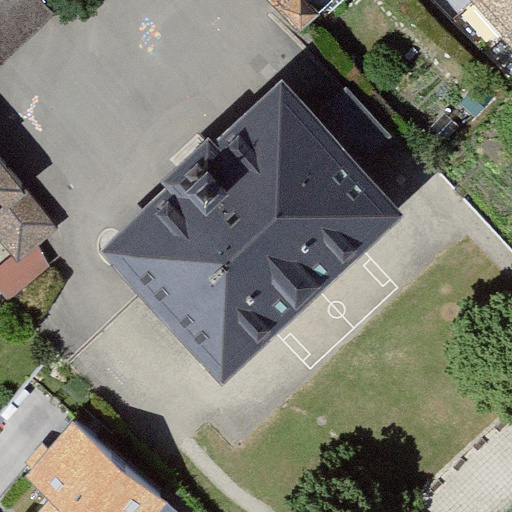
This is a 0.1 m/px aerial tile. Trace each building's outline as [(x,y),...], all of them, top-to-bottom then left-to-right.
[(332,0),(280,0),(303,26),(332,0)] [(511,0),(456,0),(511,65),(511,0)] [(412,228),(272,84),(100,251),(241,395),(412,228)] [(0,226),(19,247),(63,207),(0,138),(0,226)] [(511,511),(511,407),(416,497),(430,511),(511,511)] [(182,511),(71,418),(27,469),(53,492),(36,511),(182,511)]
